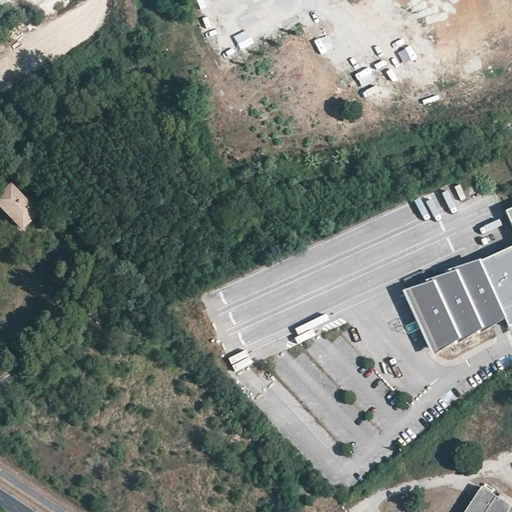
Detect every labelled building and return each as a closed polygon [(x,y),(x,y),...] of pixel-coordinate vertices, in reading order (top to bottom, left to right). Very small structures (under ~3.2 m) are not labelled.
[(352,4),(338,10),(343,25),(358,20),(352,4)] [(279,24),(292,19),(287,6),(274,11),(279,24)] [(399,15),(386,23),(395,37),(407,29),(399,15)] [(251,43),(264,38),(259,24),(245,30),(251,43)] [(317,50),(330,43),(323,30),(310,37),(317,50)] [(224,63),(237,57),(231,44),(218,50),(224,63)] [(344,68),(357,60),(349,47),(336,56),(344,68)] [(0,204),(22,228),(38,213),(11,185),(0,196),(0,204)] [(511,208),(507,210),(511,220),(511,246),(481,261),(412,292),(436,347),(505,316),(506,316),(511,312),(511,208)] [(119,281),(112,273),(102,283),(109,291),(119,281)] [(498,497),(481,487),(475,496),(464,511),(506,511),(511,504),(511,499),(501,493),(498,497)]
